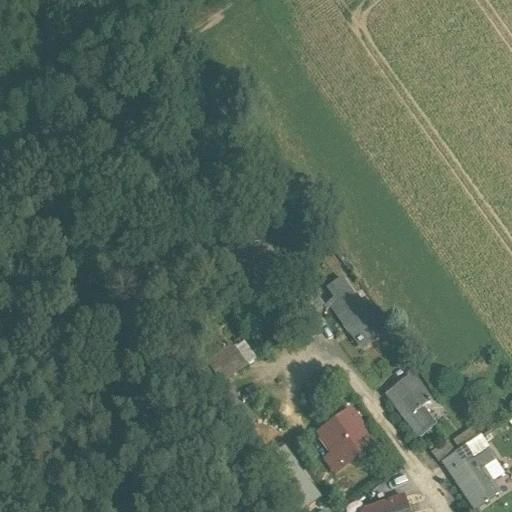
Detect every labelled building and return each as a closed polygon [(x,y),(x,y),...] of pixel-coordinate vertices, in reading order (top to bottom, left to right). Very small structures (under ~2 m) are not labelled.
[(214,224),(214,223),(208,224),(211,244),(223,243),(222,233),(225,233),(223,220),(219,219),(219,222),(214,224)] [(246,223),(223,220),(225,233),(247,231),(246,223)] [(225,233),(222,233),(223,243),(225,263),(244,261),(242,241),(248,240),(247,231),(225,233)] [(318,297),(317,298),(324,308),(326,312),(332,308),(358,345),(361,343),(361,344),(364,342),(368,347),(383,336),(343,279),(318,297)] [(318,297),(312,290),(299,299),(312,317),(324,308),(317,298),(318,297)] [(299,299),(286,309),(299,327),(312,317),(299,299)] [(214,336),(202,345),(213,359),(225,351),(214,336)] [(213,359),(206,365),(217,381),(222,377),(235,367),(239,372),(247,365),(235,349),(228,355),(225,351),(213,359)] [(217,381),(205,390),(209,396),(206,398),(220,418),(236,406),(223,389),(228,386),(225,382),(222,377),(217,381)] [(431,401),(417,382),(413,385),(409,379),(392,392),(401,404),(397,407),(419,438),(435,426),(422,408),(431,401)] [(236,406),(220,418),(225,415),(237,431),(253,419),(243,405),(244,404),(243,403),(242,403),(241,402),(240,402),(229,387),(230,386),(226,382),(225,382),(228,386),(223,389),(236,406)] [(372,441),(351,412),(321,434),(333,452),(342,463),(372,441)] [(479,440),(466,448),(472,457),(470,457),(473,461),(457,471),(456,470),(455,471),(456,473),(452,475),(475,510),(511,486),(485,447),(484,448),(479,440)] [(448,444),(432,454),(438,463),(454,453),(448,444)] [(333,452),(325,458),(336,474),(345,468),(342,463),(333,452)] [(283,455),(262,470),(268,478),(273,475),(285,491),(301,480),(283,455)] [(409,511),(404,498),(359,511),(409,511)]
